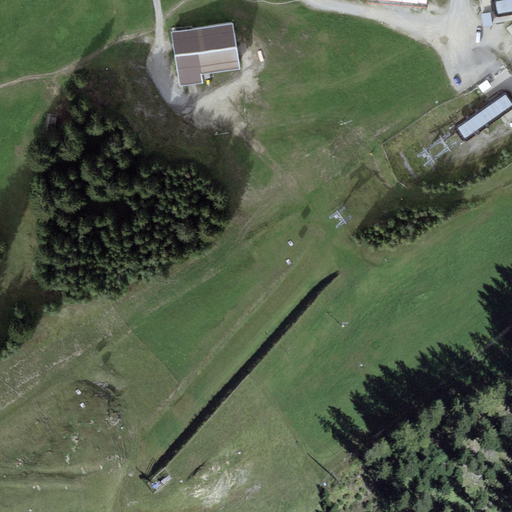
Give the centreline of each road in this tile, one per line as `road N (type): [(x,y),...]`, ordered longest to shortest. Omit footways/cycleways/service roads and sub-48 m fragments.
road 1 (track): [(315,0),(446,27)]
road 2 (track): [(196,115),(166,89),(148,0)]
